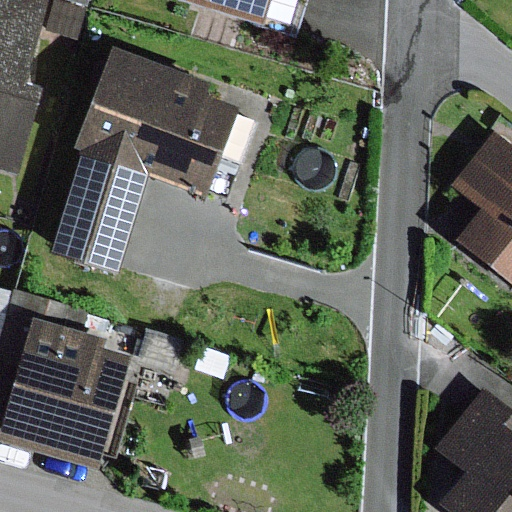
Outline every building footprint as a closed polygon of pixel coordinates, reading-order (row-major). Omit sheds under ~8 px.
[(0,0),(0,170),(20,176),(43,89),(28,85),(43,31),(77,40),(86,9),(52,0),(0,0)] [(271,0),(187,0),(264,23),(271,0)] [(211,84),(113,47),(76,148),(82,150),(51,251),(119,276),(150,176),(208,198),(239,109),(207,96),(211,84)] [(480,208),(454,240),(511,285),(511,146),(495,133),(452,186),(480,208)] [(68,306),(15,291),(0,344),(0,362),(19,368),(0,435),(0,443),(100,472),(132,358),(104,350),(107,340),(62,327),(68,306)] [(464,472),(438,506),(445,511),(511,511),(511,409),(484,387),(434,449),(464,472)]
